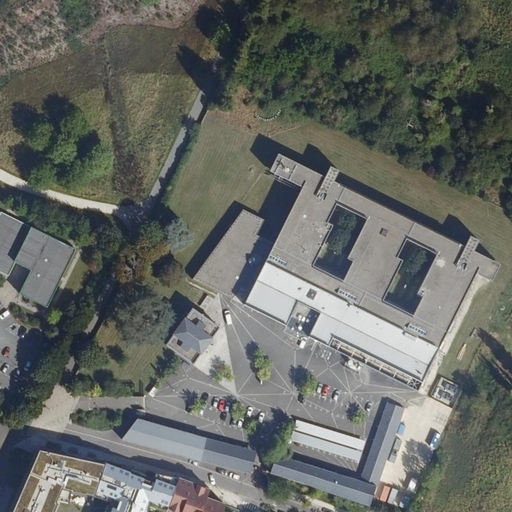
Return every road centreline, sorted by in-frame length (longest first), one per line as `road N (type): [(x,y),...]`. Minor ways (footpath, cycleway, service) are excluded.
road 1 (unknown): [(268,437),(351,456),(365,421),(273,392)]
road 2 (residential): [(305,511),(103,447)]
road 3 (unknown): [(273,392),(188,376),(144,399)]
road 4 (unknown): [(144,399),(268,437)]
